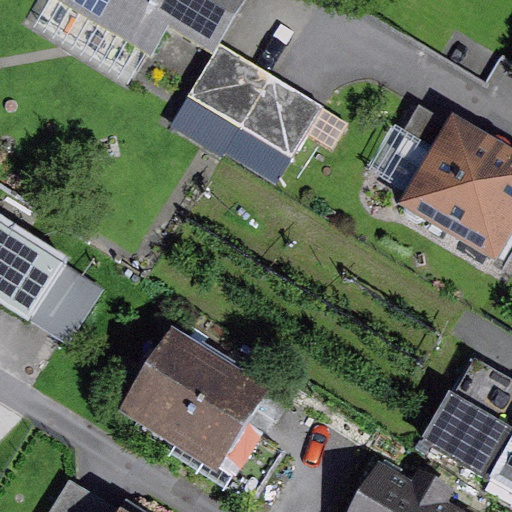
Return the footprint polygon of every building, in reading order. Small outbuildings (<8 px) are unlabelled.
[(264,0),(60,0),(48,21),(141,77),(176,19),(232,53),(233,50),(264,0)] [(288,184),(333,111),(233,50),(232,53),(188,123),(288,184)] [(0,73),(9,60),(0,54),(0,73)] [(459,158),(476,131),(435,106),(418,133),(459,158)] [(511,152),(476,131),(459,158),(427,210),(511,261),(511,152)] [(81,265),(0,213),(0,298),(11,306),(42,325),(81,265)] [(275,402),(185,346),(141,417),(189,447),(230,473),(255,432),(275,402)] [(511,489),(511,377),(487,363),(438,446),(511,489)] [(189,447),(184,456),(263,506),(294,457),(255,432),(230,473),(189,447)] [(469,511),(392,468),(366,511),(469,511)] [(80,485),(64,511),(125,511),(109,502),(80,485)]
